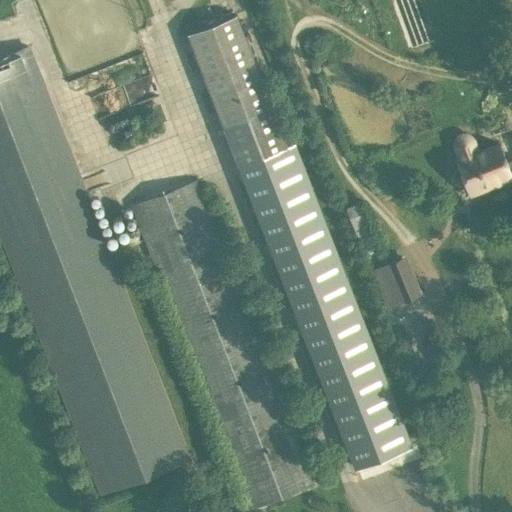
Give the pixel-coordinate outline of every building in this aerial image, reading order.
[(287,141),(235,11),(187,30),(238,160),(287,141)] [(26,44),(0,53),(0,233),(99,489),(186,456),(26,44)] [(465,132),(454,139),(453,147),(457,157),(470,191),(487,185),(485,181),(509,173),(507,169),(511,167),(511,159),(505,162),(498,143),(480,149),(476,139),(465,132)] [(287,141),(238,160),(358,466),(409,446),(291,140),(287,141)] [(152,248),(179,321),(249,504),(310,481),(249,321),(239,292),(216,234),(195,177),(134,200),(152,248)] [(358,201),(344,207),(356,234),(369,228),(358,201)] [(421,292),(405,254),(370,269),(386,307),(421,292)]
